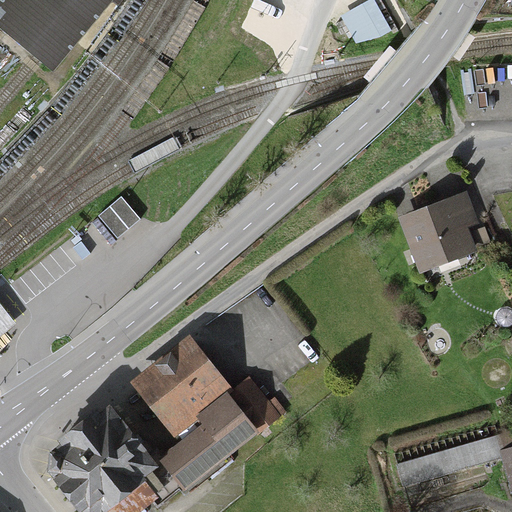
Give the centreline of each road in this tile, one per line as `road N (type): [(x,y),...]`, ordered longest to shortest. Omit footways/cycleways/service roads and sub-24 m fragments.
road 1 (primary): [(48,387),(367,122),(423,62),(465,0)]
road 2 (residential): [(48,387),(34,359),(38,339),(171,228),(253,137),(296,79),(328,0)]
